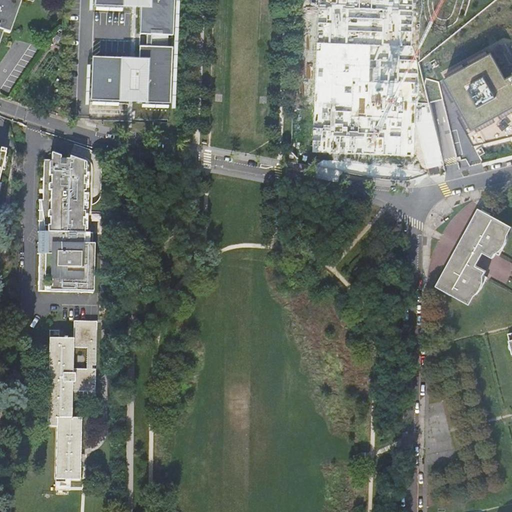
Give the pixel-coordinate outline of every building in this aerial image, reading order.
[(0,0),(0,32),(7,33),(18,0),(24,0),(29,2),(29,0),(0,0)] [(158,43),(158,35),(176,36),(177,0),(98,0),(98,6),(126,7),(126,8),(136,8),(136,0),(144,0),(143,35),(150,35),(150,47),(143,47),(142,70),(138,70),(134,70),(135,60),(124,59),(124,60),(97,60),(95,101),(133,103),(133,93),(137,93),(141,93),(141,103),(174,105),(176,48),(157,48),(158,43)] [(319,0),(317,53),(359,55),(361,15),(402,17),(402,0),(319,0)] [(410,92),(411,59),(413,59),(414,47),(408,47),(409,25),(392,24),(390,92),(410,92)] [(511,71),(501,51),(451,78),(471,114),(479,128),(511,110),(511,71)] [(411,107),(356,106),(357,79),(316,78),(314,146),(409,150),(411,107)] [(511,110),(479,128),(471,114),(466,117),(479,141),(511,135),(511,110)] [(48,162),(41,161),(40,201),(37,201),(44,233),(35,233),(35,255),(36,255),(35,293),(78,294),(79,289),(90,289),(91,256),(89,256),(89,234),(84,234),(85,170),(80,170),(80,163),(66,158),(66,161),(57,160),(57,157),(48,154),(48,162)] [(477,209),(472,219),(474,220),(468,231),(466,230),(448,263),(450,264),(444,275),(442,274),(437,284),(438,285),(437,287),(447,292),(448,290),(468,301),(471,297),(475,294),(478,292),(480,289),(481,286),(486,277),(483,275),(485,270),(475,265),(483,252),(493,257),(495,253),(498,255),(505,242),(507,238),(507,236),(508,233),(507,231),(509,227),(489,215),(490,214),(480,209),(479,210),(477,209)] [(94,323),(71,322),(70,340),(46,339),(44,428),(54,428),(53,480),(76,481),(78,419),(68,419),(69,392),(92,392),(93,370),(89,370),(89,366),(93,366),(94,323)]
